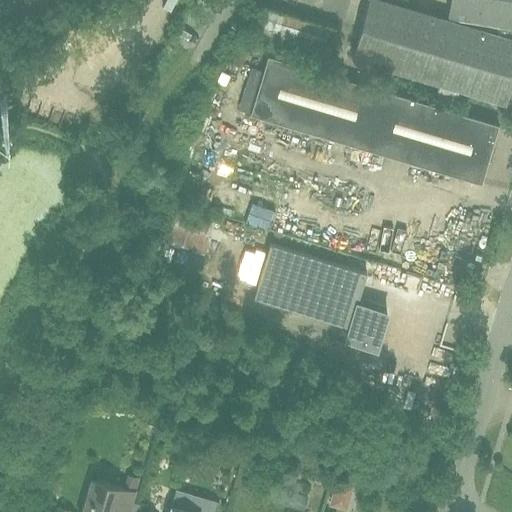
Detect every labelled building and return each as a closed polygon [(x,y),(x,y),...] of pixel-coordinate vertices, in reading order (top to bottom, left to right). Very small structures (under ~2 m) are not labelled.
[(286,0),(268,0),(263,11),(298,31),(308,12),(286,0)] [(511,79),(511,0),(450,0),(448,18),(388,0),(368,0),(352,56),(505,102),(511,79)] [(184,15),(179,26),(205,39),(210,28),(184,15)] [(231,80),(239,52),(230,50),(222,77),(231,80)] [(269,54),(264,70),(251,66),(238,109),(251,113),(252,112),(481,180),(499,122),(269,54)] [(216,216),(171,203),(160,238),(206,252),(216,216)] [(466,239),(486,243),(492,215),(472,211),(466,239)] [(366,272),(270,242),(253,297),(349,326),(355,306),(366,272)] [(386,316),(355,306),(349,326),(346,341),(375,350),(386,316)] [(337,494),(356,496),(360,467),(341,465),(337,494)] [(115,511),(116,508),(128,511),(139,478),(128,475),(124,488),(91,478),(81,511),(115,511)] [(308,498),(293,493),(289,505),(304,510),(308,498)] [(169,511),(215,511),(218,503),(193,495),(189,510),(172,505),(169,511)]
